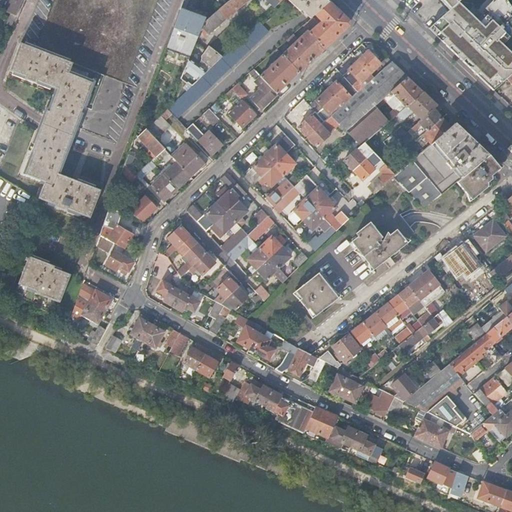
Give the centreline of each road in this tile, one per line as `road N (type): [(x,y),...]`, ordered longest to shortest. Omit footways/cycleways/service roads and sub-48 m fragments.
road 1 (residential): [(137,298),(296,390),(487,472)]
road 2 (primary): [(511,141),(380,13)]
road 3 (residential): [(380,13),(275,115)]
